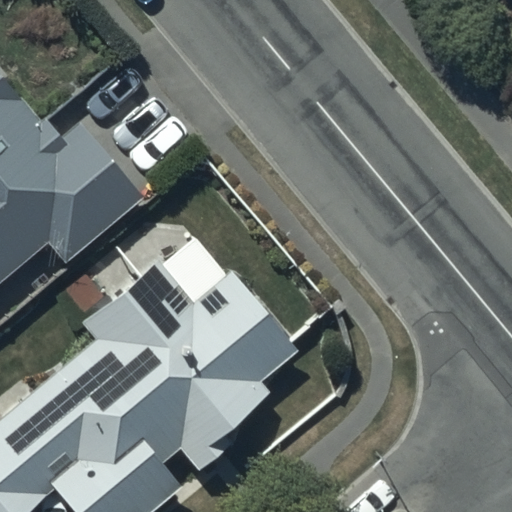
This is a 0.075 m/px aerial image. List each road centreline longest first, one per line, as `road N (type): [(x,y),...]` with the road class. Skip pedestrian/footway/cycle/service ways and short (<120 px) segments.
road 1 (residential): [(228,0),(511,341)]
road 2 (residential): [(511,412),(392,511)]
